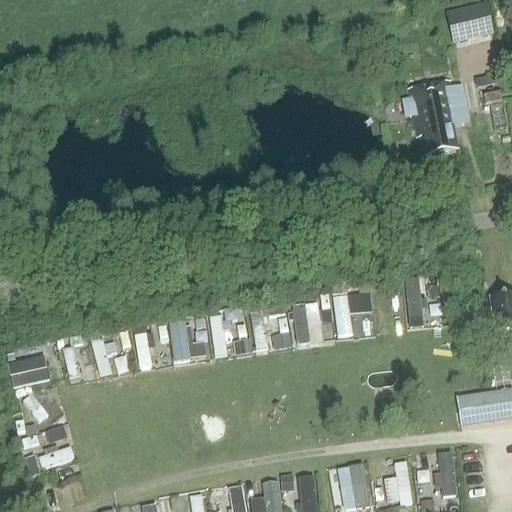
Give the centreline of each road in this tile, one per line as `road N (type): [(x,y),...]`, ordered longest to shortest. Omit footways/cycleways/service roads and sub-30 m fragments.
road 1 (unclassified): [(0,291),(511,210)]
road 2 (unknown): [(511,431),(192,472),(60,511)]
